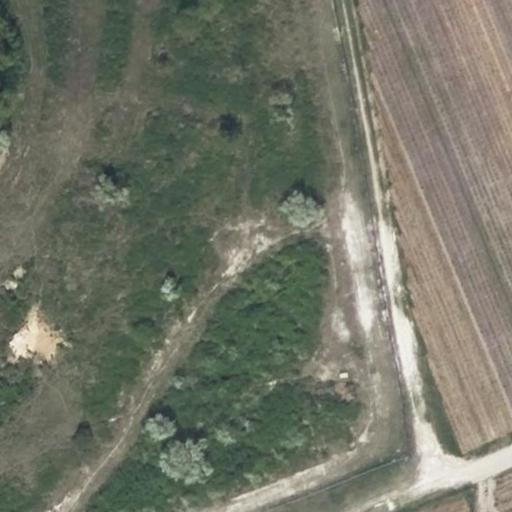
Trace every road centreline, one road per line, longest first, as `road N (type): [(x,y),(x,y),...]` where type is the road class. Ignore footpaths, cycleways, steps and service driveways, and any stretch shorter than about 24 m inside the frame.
road 1 (track): [(338,0),(425,426),(443,475)]
road 2 (track): [(476,465),(364,511)]
